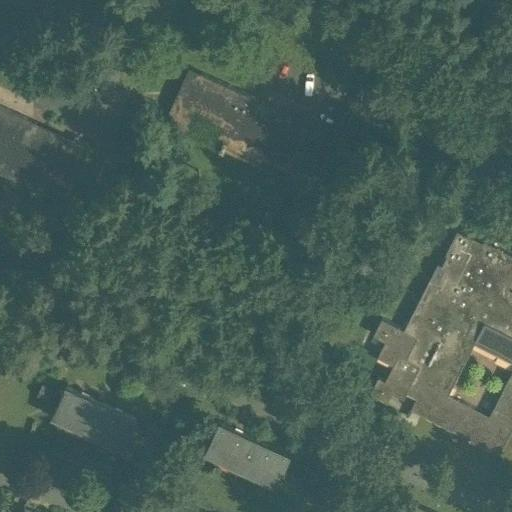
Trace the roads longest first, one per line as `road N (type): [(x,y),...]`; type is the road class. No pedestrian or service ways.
road 1 (residential): [(336,441),(216,386),(130,358),(60,357),(0,378)]
road 2 (residential): [(290,0),(511,125)]
road 3 (residential): [(487,511),(336,441)]
